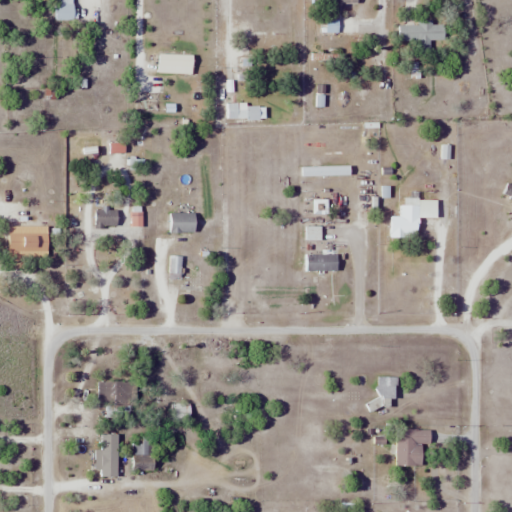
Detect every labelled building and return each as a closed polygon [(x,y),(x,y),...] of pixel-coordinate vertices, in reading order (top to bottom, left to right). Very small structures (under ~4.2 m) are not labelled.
[(74,20),(73,0),(56,0),(56,20),(74,20)] [(443,24),(401,24),(401,41),(420,41),(420,49),(428,49),(428,40),(443,40),(443,24)] [(228,118),(264,118),(264,105),(228,105),(228,118)] [(437,218),(437,199),(402,199),(402,217),(390,217),(389,236),(418,237),(418,218),(437,218)] [(169,233),(195,233),(195,213),(169,213),(169,233)] [(48,226),(9,226),(9,256),(48,256),(48,226)] [(337,270),(337,255),(304,255),(304,270),(337,270)] [(132,382),(98,382),(98,406),(132,406),(132,382)] [(190,423),(190,403),(172,403),(172,423),(190,423)] [(422,466),(422,444),(429,445),(429,428),(396,428),(396,466),(422,466)] [(118,476),(118,433),(101,433),(101,476),(118,476)] [(155,470),(155,438),(132,438),(132,470),(155,470)]
